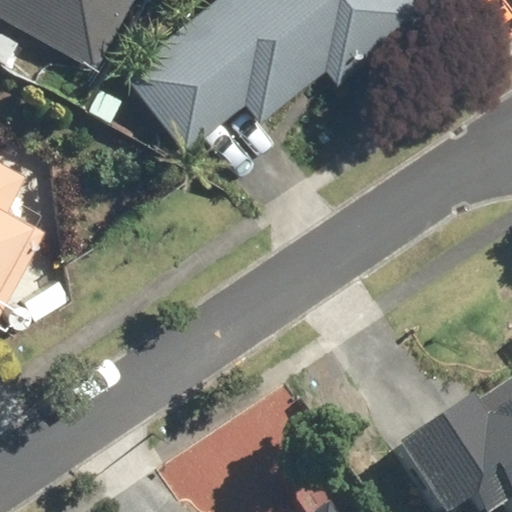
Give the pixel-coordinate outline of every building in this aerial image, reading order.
[(121,0),(0,0),(0,9),(47,35),(49,33),(91,56),(121,0)] [(216,0),(138,60),(206,148),(320,60),(331,74),(418,6),(413,0),(216,0)] [(0,205),(0,285),(34,224),(0,205)] [(511,511),(511,370),(395,442),(437,511),(511,511)] [(334,511),(326,499),(306,511),(334,511)]
